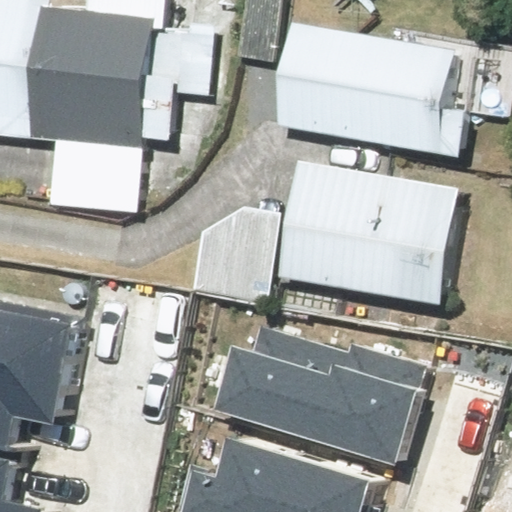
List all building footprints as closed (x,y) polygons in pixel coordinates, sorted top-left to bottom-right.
[(169,23),(56,12),(43,141),(156,153),(169,23)] [(475,165),(482,118),(462,115),(472,53),(308,27),(290,135),(475,165)] [(457,312),(475,195),(311,169),(292,286),(457,312)] [(56,388),(80,393),(98,309),(4,290),(0,310),(0,433),(45,443),(56,388)] [(236,351),(218,407),(392,463),(424,366),(356,344),(351,359),(260,330),(251,356),(236,351)] [(202,471),(189,511),(366,511),(376,483),(246,442),(234,481),(202,471)] [(0,445),(0,511),(66,511),(71,491),(33,483),(39,453),(0,445)]
